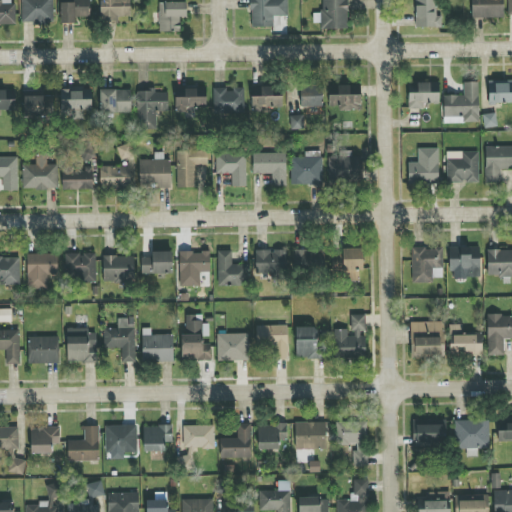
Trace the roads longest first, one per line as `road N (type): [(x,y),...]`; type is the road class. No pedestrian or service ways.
road 1 (residential): [(0,398),(511,389)]
road 2 (residential): [(0,224),(511,215)]
road 3 (residential): [(0,57),(511,49)]
road 4 (residential): [(386,0),(394,511)]
